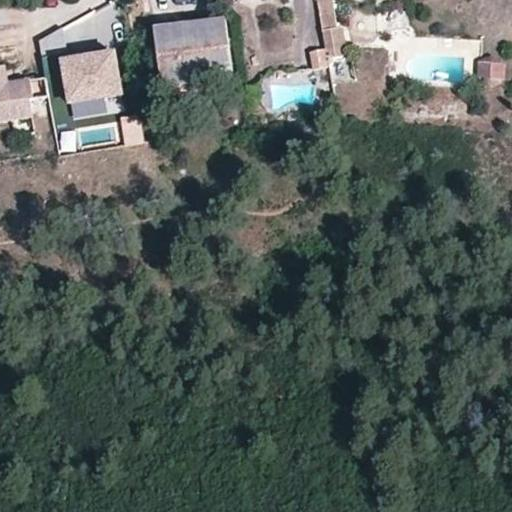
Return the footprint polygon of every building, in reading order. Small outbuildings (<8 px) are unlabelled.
[(0,28),(8,28),(6,12),(0,13),(0,28)] [(334,12),(320,14),(322,29),(337,26),(334,12)] [(154,33),(161,90),(203,85),(201,74),(231,70),(225,23),(154,33)] [(337,26),(322,29),(328,60),(344,57),(339,26),(337,26)] [(324,51),(310,53),(314,70),(327,68),(324,51)] [(118,94),(110,56),(61,67),(69,104),(118,94)] [(477,64),(478,84),(506,83),(505,63),(477,64)] [(6,68),(0,69),(0,86),(8,86),(6,68)] [(45,81),(31,83),(33,100),(48,98),(45,81)] [(0,121),(30,117),(27,101),(33,100),(31,83),(8,86),(0,86),(0,121)] [(203,93),(203,85),(161,90),(163,99),(203,93)] [(139,115),(120,118),(125,147),(144,143),(139,115)]
